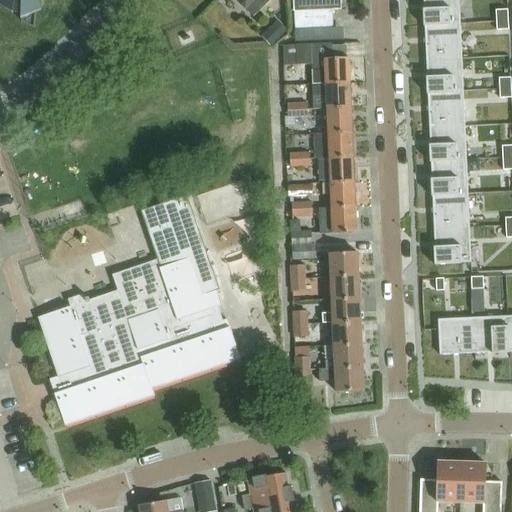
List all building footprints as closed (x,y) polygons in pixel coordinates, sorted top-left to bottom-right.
[(36,0),(0,0),(0,6),(13,15),(14,12),(22,13),(21,23),(35,29),(36,0)] [(236,0),(245,9),(253,0),(260,0),(266,5),(271,0),(236,0)] [(340,0),(297,0),(297,11),(294,12),(295,31),(333,29),(332,10),(341,9),(340,0)] [(458,0),(421,0),(422,26),(460,25),(458,0)] [(506,12),(495,12),(495,24),(507,23),(506,12)] [(460,25),(422,26),(424,60),(461,59),(460,25)] [(201,26),(176,36),(181,50),(207,39),(201,26)] [(271,28),(261,38),(269,45),(270,47),(271,47),(281,38),(279,36),(271,28)] [(314,85),(316,85),(350,84),(349,59),(333,59),(333,45),(297,46),(298,66),(313,66),(313,71),(314,71),(314,85)] [(461,59),(424,60),(425,95),(462,94),(461,59)] [(510,79),(498,79),(499,92),(510,92),(510,79)] [(327,109),(351,108),(350,84),(316,85),(316,97),(326,97),(327,109)] [(462,94),(425,95),(427,129),(464,127),(462,94)] [(308,116),(307,103),(297,104),(298,117),(308,116)] [(298,117),(297,104),(287,104),(288,117),(298,117)] [(328,134),(352,133),(351,108),(327,109),(328,134)] [(464,127),(427,129),(428,163),(465,161),(464,127)] [(329,158),(353,158),(352,133),(328,134),(329,158)] [(511,147),(501,148),(502,160),(511,159),(511,147)] [(290,154),(290,167),(300,167),(299,153),(290,154)] [(309,153),(299,153),(300,167),(310,166),(309,153)] [(330,184),(354,182),(353,158),(329,158),(330,184)] [(511,159),(502,160),(502,171),(511,170),(511,159)] [(465,161),(428,163),(430,196),(467,195),(465,161)] [(331,209),(355,207),(354,182),(330,184),(321,184),(321,196),(331,196),(331,209)] [(289,196),(313,195),(312,185),(289,186),(289,196)] [(217,290),(204,253),(208,252),(188,194),(139,210),(156,261),(159,269),(189,258),(202,295),(217,290)] [(467,195),(430,196),(431,231),(468,229),(467,195)] [(302,216),(302,204),(293,204),(293,216),(302,216)] [(311,216),(311,204),(302,204),(302,216),(311,216)] [(320,234),(332,233),(356,232),(355,207),(331,209),(320,210),(320,234)] [(299,221),(289,222),(290,233),(300,232),(299,221)] [(468,229),(431,231),(432,266),(469,264),(468,229)] [(312,233),(290,235),(291,246),(313,244),(312,233)] [(316,247),(293,249),(293,258),(317,257),(316,247)] [(331,277),(358,276),(357,252),(330,254),(331,277)] [(113,276),(118,291),(39,318),(38,318),(54,365),(63,391),(54,394),(65,426),(155,395),(152,388),(240,358),(217,290),(202,295),(189,258),(159,269),(156,261),(113,276)] [(306,279),(305,266),(290,267),(291,279),(306,279)] [(332,300),(359,299),(358,276),(331,277),(332,300)] [(482,278),(470,279),(471,291),(483,291),(482,278)] [(306,291),(306,279),(291,279),(292,292),(306,291)] [(322,324),(333,323),(360,322),(359,299),(332,300),(332,314),(322,314),(322,324)] [(295,326),(306,326),(306,313),(294,313),(295,326)] [(507,317),(473,319),(475,354),(509,352),(507,317)] [(473,319),(439,320),(441,355),(475,354),(473,319)] [(334,346),(361,345),(360,322),(333,323),(334,346)] [(295,339),(307,339),(306,326),(295,326),(295,339)] [(335,369),(363,368),(361,345),(334,346),(335,362),(323,363),(323,370),(335,369)] [(295,349),(294,349),(295,358),(296,358),(307,358),(307,354),(308,353),(308,348),(295,349)] [(310,370),(310,358),(307,358),(296,358),(295,358),(295,371),(310,370)] [(363,368),(335,369),(323,370),(319,370),(319,382),(336,381),(336,393),(364,392),(363,368)] [(311,383),(310,370),(295,371),(296,383),(311,383)] [(420,480),(419,511),(438,511),(438,504),(463,504),(464,463),(437,462),(437,480),(420,480)] [(464,463),(463,504),(483,505),(482,511),(501,511),(503,483),(486,482),(487,464),(464,463)] [(252,511),(293,511),(291,503),(293,502),(291,487),(289,487),(286,474),(247,481),(250,495),(242,497),(245,511),(252,510),(252,511)] [(215,511),(210,483),(197,486),(199,500),(201,499),(203,509),(201,509),(201,511),(215,511)] [(139,511),(167,511),(166,501),(139,506),(139,511)]
